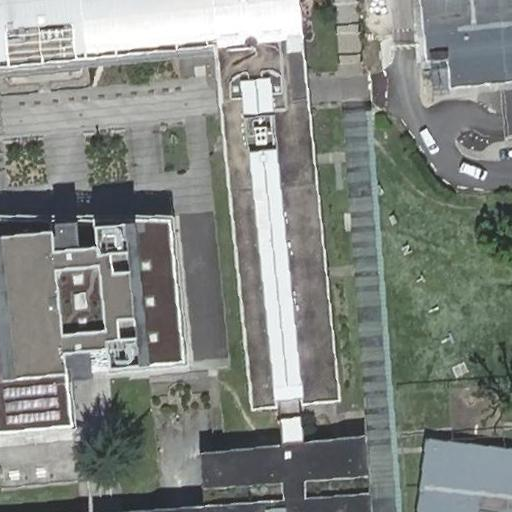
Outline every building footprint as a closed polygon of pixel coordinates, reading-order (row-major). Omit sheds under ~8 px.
[(0,0),(0,66),(212,45),(218,103),(250,409),(276,406),(297,404),(325,402),(294,95),(284,0),(0,0)] [(396,511),(366,99),(358,0),(332,0),(340,91),(365,424),(372,511),(396,511)] [(511,0),(423,0),(430,62),(447,59),(449,79),(503,74),(508,122),(510,141),(511,140),(511,0)] [(0,219),(0,237),(52,232),(51,220),(0,219)] [(0,237),(0,433),(72,427),(66,370),(69,370),(70,382),(93,380),(92,368),(101,367),(108,366),(109,371),(184,363),(170,220),(94,228),(94,233),(78,235),(77,223),(54,225),(56,237),(53,237),(52,232),(0,237)] [(205,375),(148,382),(152,416),(210,409),(205,375)] [(297,404),(276,406),(279,433),(280,443),(301,440),(300,431),(297,404)] [(511,511),(511,448),(425,438),(416,511),(511,511)] [(348,511),(342,445),(198,458),(202,506),(202,511),(348,511)]
